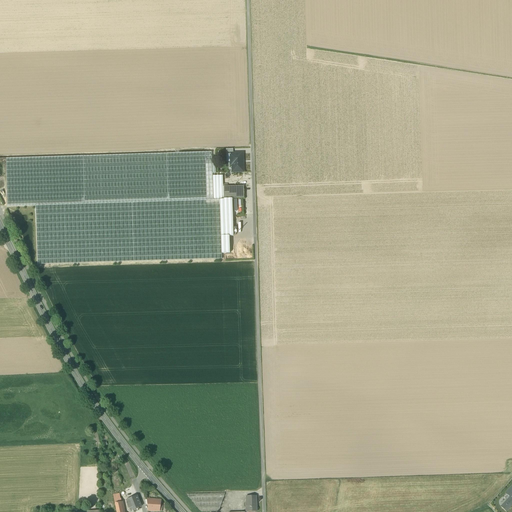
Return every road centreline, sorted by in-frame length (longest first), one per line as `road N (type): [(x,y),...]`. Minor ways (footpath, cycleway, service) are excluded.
road 1 (residential): [(247,0),(263,511)]
road 2 (tertiary): [(0,226),(79,381),(146,473)]
road 3 (track): [(307,48),(511,79)]
